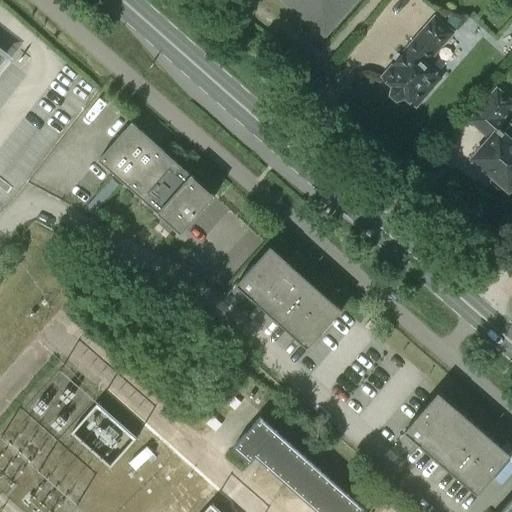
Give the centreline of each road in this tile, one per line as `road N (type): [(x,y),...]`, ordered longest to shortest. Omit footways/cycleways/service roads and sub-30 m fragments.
road 1 (unclassified): [(443,353),(41,0)]
road 2 (primary): [(477,314),(123,0)]
road 3 (unclassified): [(0,239),(24,207),(36,206),(190,284),(374,445)]
road 4 (unknown): [(0,129),(44,72),(41,49),(0,13)]
